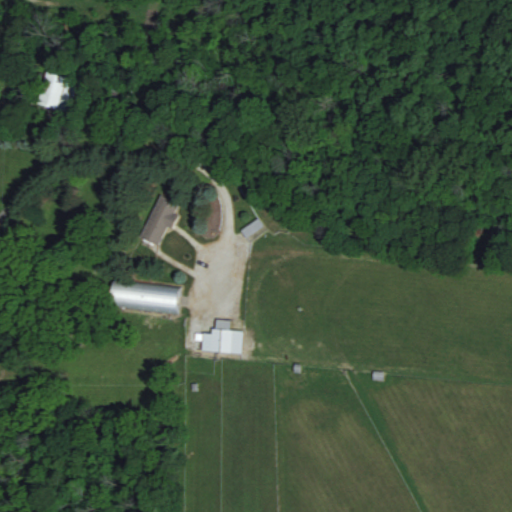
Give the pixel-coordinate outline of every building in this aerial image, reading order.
[(78,78),(47,70),(38,103),(69,111),(78,78)] [(180,202),(160,193),(141,236),(162,245),(180,202)] [(242,228),(246,236),(263,226),(259,219),(242,228)] [(180,286),(113,280),(111,307),(178,313),(180,286)] [(243,330),(229,330),(230,320),(215,319),(214,333),(202,332),(202,351),(241,352),(243,330)]
